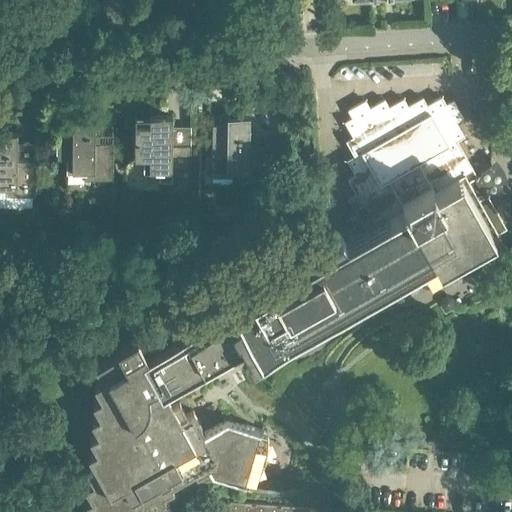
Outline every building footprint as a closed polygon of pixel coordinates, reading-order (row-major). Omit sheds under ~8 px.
[(481,178),(479,179),(478,179),(455,139),(463,135),(455,120),(463,116),(462,115),(453,100),(446,104),(442,96),(427,104),(423,97),(408,105),(403,98),(403,99),(389,107),(384,99),(369,107),(365,101),(366,100),(365,99),(349,109),(353,116),(346,120),(354,135),(347,139),(355,154),(348,159),(356,173),(349,177),(357,193),(350,197),(358,212),(350,216),(355,224),(356,224),(360,232),(346,240),(342,234),(302,257),(305,262),(271,281),(252,291),(252,292),(232,303),(233,305),(179,336),(165,311),(144,322),(148,329),(117,347),(119,351),(96,365),(103,378),(94,383),(101,395),(93,400),(100,413),(91,418),(98,430),(89,435),(96,447),(88,452),(95,465),(86,470),(93,482),(85,487),(92,500),(83,504),(87,511),(162,511),(171,507),(164,494),(174,489),(171,485),(195,472),(197,475),(209,468),(212,474),(250,484),(250,482),(245,481),(259,430),(265,432),(265,430),(260,429),(227,419),(205,432),(200,425),(202,424),(193,409),(187,413),(180,400),(173,404),(166,392),(163,393),(160,387),(183,374),(190,372),(197,369),(204,366),(211,362),(217,357),(223,351),(251,335),(261,353),(284,340),(292,354),(351,321),(343,307),(365,294),(418,264),(423,274),(498,232),(507,227),(506,226),(506,227),(485,190),(486,189),(487,188),(487,187),(488,185),(488,184),(487,183),(487,181),(486,180),(485,179),(483,179),(482,178),(481,178)] [(94,143),(95,134),(95,115),(72,114),(72,123),(57,123),(57,157),(68,157),(67,172),(84,172),(84,179),(113,179),(113,143),(94,143)] [(172,143),(172,133),(172,115),(149,114),(149,123),(135,123),(134,157),(145,157),(145,173),(159,173),(159,179),(190,179),(190,143),(172,143)] [(249,143),(250,134),(250,115),(227,114),(227,123),(212,122),(212,157),(215,157),(214,162),(212,162),(212,166),(214,166),(214,172),(239,172),(239,178),(268,179),(268,143),(249,143)] [(0,205),(7,206),(7,195),(35,195),(36,161),(17,160),(18,132),(0,131),(0,205)] [(346,195),(353,191),(349,184),(342,188),(346,195)] [(276,209),(284,207),(282,199),(274,201),(276,209)] [(115,234),(114,246),(131,244),(130,233),(115,234)] [(216,501),(215,511),(228,511),(229,501),(216,501)] [(241,511),(242,502),(229,501),(228,511),(241,511)] [(242,502),(241,511),(253,511),(254,503),(242,502)] [(266,511),(267,504),(254,503),(253,511),(266,511)]
